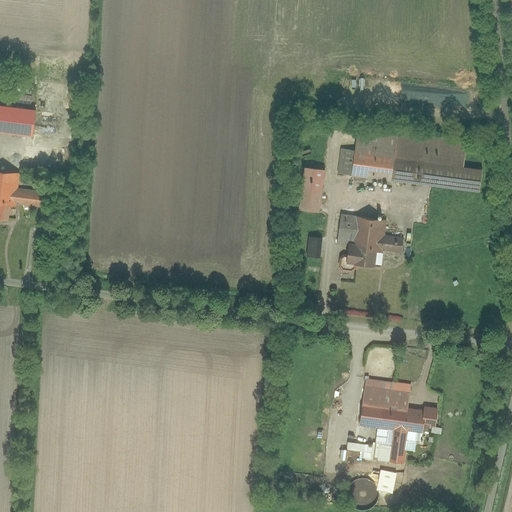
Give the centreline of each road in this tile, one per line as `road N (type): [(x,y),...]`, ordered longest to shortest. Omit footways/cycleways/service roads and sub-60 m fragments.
road 1 (unclassified): [(511,347),(0,277)]
road 2 (unclassified): [(511,196),(492,0)]
road 3 (unclassified): [(484,511),(511,393)]
